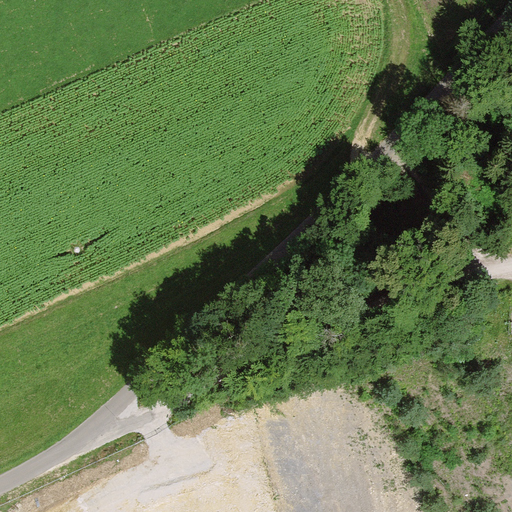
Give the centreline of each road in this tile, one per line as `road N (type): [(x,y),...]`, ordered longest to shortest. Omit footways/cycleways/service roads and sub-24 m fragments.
road 1 (track): [(87,436),(283,267),(511,25)]
road 2 (track): [(87,436),(177,403),(348,313),(511,259)]
road 3 (track): [(396,0),(406,70),(369,174)]
road 4 (track): [(477,266),(444,183),(402,143)]
